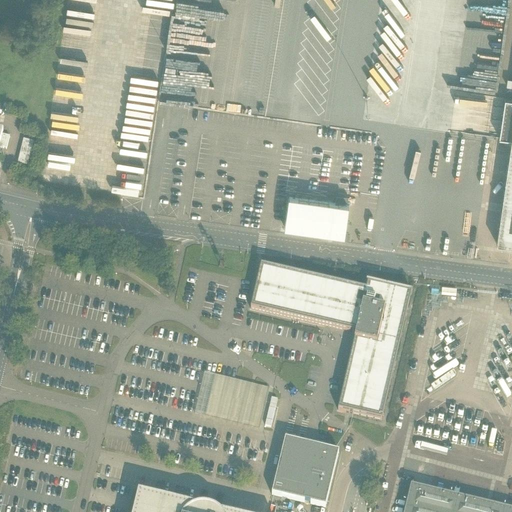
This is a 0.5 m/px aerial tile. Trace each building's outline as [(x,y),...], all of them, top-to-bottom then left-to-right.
[(60,53),(86,57),(93,15),(83,13),(83,12),(68,9),(64,32),(60,53)] [(126,172),(144,174),(157,88),(137,85),(136,91),(126,90),(114,169),(126,171),(126,172)] [(511,140),(496,244),(511,246),(511,99),(505,99),(500,138),(511,140)] [(70,175),(77,108),(50,105),(42,180),(60,181),(61,174),(70,175)] [(0,130),(0,147),(6,149),(9,137),(2,135),(3,131),(0,130)] [(18,164),(27,166),(33,142),(23,140),(18,164)] [(412,293),(411,293),(366,283),(366,284),(367,284),(366,290),(260,266),(250,309),(356,334),(338,411),(381,421),(411,294),(411,295),(412,293)] [(441,338),(465,324),(462,318),(437,332),(441,338)] [(215,376),(206,417),(259,429),(268,388),(221,377),(215,376)] [(339,453),(325,449),(285,440),(272,496),(325,508),(339,453)] [(511,511),(433,492),(411,487),(404,511),(511,511)] [(216,511),(214,511),(211,510),(209,509),(206,509),(203,508),(200,508),(197,508),(138,494),(133,511),(216,511)]
